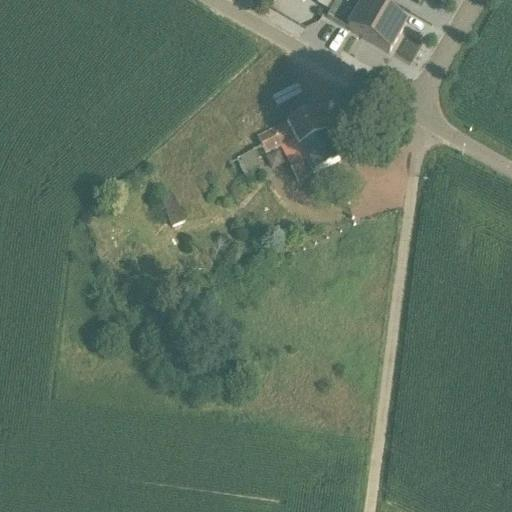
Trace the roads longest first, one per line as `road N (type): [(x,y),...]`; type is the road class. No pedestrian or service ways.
road 1 (unclassified): [(420,119),(367,511)]
road 2 (unclassified): [(420,119),(207,0)]
road 3 (track): [(310,58),(362,195),(410,183)]
road 4 (unclassified): [(476,0),(437,67),(420,119)]
